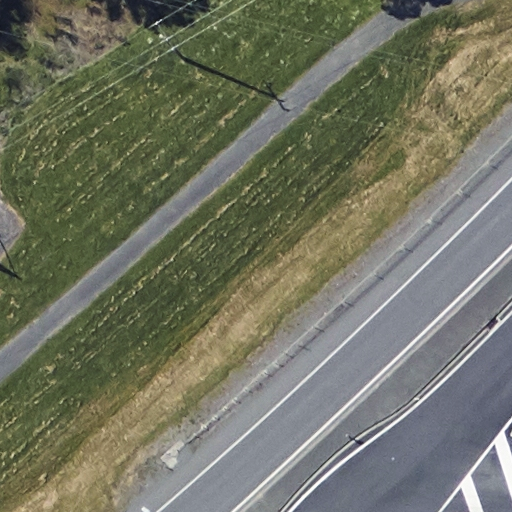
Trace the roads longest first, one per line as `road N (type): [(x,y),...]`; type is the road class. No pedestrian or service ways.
road 1 (trunk): [(191,511),(511,211)]
road 2 (trunk): [(401,511),(511,369)]
